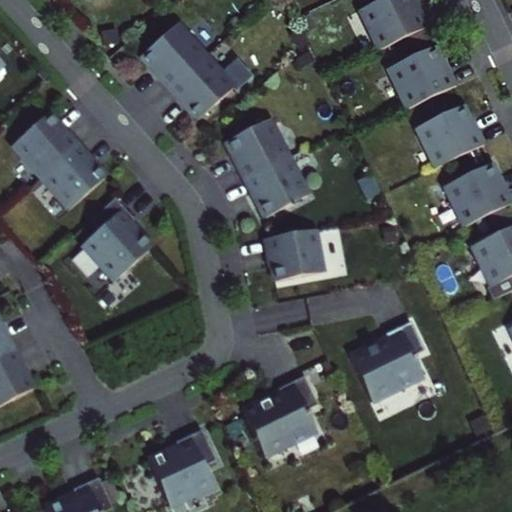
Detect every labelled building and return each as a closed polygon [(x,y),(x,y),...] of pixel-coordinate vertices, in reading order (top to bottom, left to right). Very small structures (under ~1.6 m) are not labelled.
[(385,0),(357,14),(375,53),(424,30),(416,15),(413,16),(405,0),(385,0)] [(165,89),(200,58),(171,26),(137,57),(165,89)] [(112,29),(97,32),(100,47),(115,44),(112,29)] [(300,43),(295,31),(287,35),(293,47),(300,43)] [(385,73),(404,111),(452,88),(445,73),(442,75),(430,51),(385,73)] [(221,82),(200,58),(165,89),(194,121),(229,91),(231,93),(244,81),(234,70),(221,82)] [(413,132),(432,171),(480,148),(473,132),(470,134),(458,110),(413,132)] [(38,177),(72,147),(44,115),(10,145),(38,177)] [(242,181),(283,159),(263,122),(222,143),(242,181)] [(101,178),(72,147),(38,177),(67,210),(101,178)] [(303,197),(283,159),(242,181),(261,219),(303,197)] [(498,192),(487,168),(441,190),(461,229),(509,206),(501,191),(498,192)] [(130,221),(111,199),(88,219),(97,229),(78,246),(111,282),(148,248),(126,224),(130,221)] [(491,301),(511,291),(511,230),(472,250),(491,289),(486,292),(491,301)] [(311,231),(259,241),(262,258),(266,257),(271,283),(320,274),(311,231)] [(422,355),(409,328),(383,340),(385,345),(372,351),(363,356),(348,363),(369,407),(421,382),(411,361),(422,355)] [(0,356),(9,351),(0,333),(0,356)] [(361,351),(363,356),(372,351),(370,347),(361,351)] [(0,402),(28,388),(9,351),(0,356),(0,402)] [(314,390),(308,376),(301,379),(307,393),(314,390)] [(237,415),(257,459),(310,435),(300,414),(312,408),(299,380),(273,392),(275,397),(262,403),(253,407),(237,415)] [(250,403),(253,407),(262,403),(260,398),(250,403)] [(489,434),(482,420),(469,427),(476,440),(489,434)] [(198,431),(172,443),(174,448),(144,462),(165,508),(210,488),(199,465),(211,459),(198,431)] [(71,495),(41,509),(41,511),(96,511),(107,507),(105,501),(97,484),(95,479),(69,491),(71,495)] [(106,480),(97,484),(105,501),(114,497),(106,480)]
